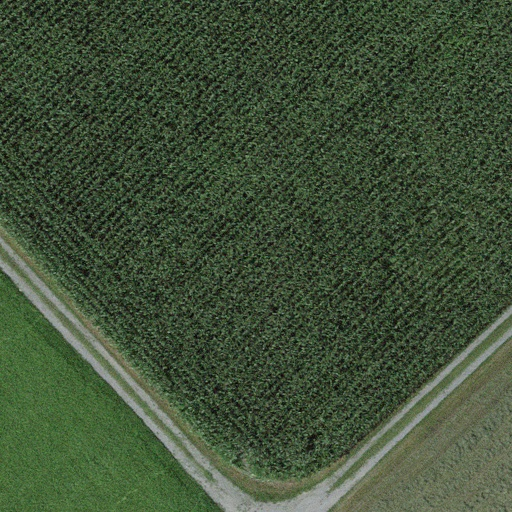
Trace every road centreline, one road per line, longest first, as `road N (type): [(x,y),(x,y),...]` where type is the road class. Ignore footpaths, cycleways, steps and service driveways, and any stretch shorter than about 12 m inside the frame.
road 1 (track): [(0,256),(239,511)]
road 2 (track): [(309,511),(511,325)]
